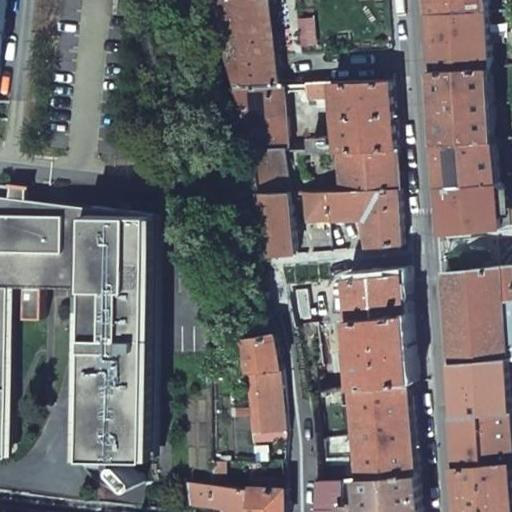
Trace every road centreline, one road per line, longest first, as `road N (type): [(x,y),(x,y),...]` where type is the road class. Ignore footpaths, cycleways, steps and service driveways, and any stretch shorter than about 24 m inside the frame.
road 1 (residential): [(415,0),(444,511)]
road 2 (unknown): [(15,160),(35,0)]
